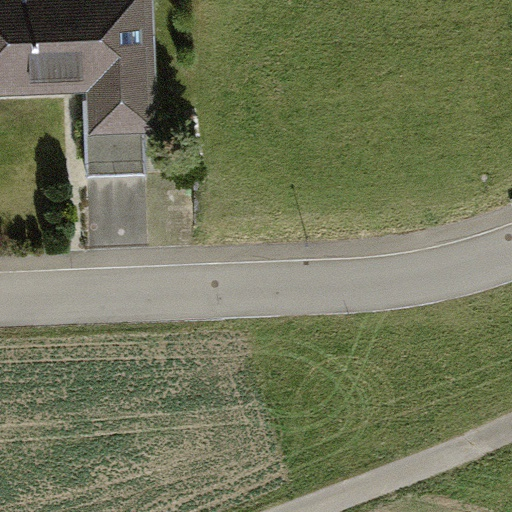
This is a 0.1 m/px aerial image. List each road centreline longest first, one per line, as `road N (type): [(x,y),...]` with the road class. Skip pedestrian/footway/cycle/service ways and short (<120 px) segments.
road 1 (residential): [(511,252),(481,266),(228,293)]
road 2 (track): [(298,511),(511,426)]
road 3 (residential): [(0,302),(228,293)]
